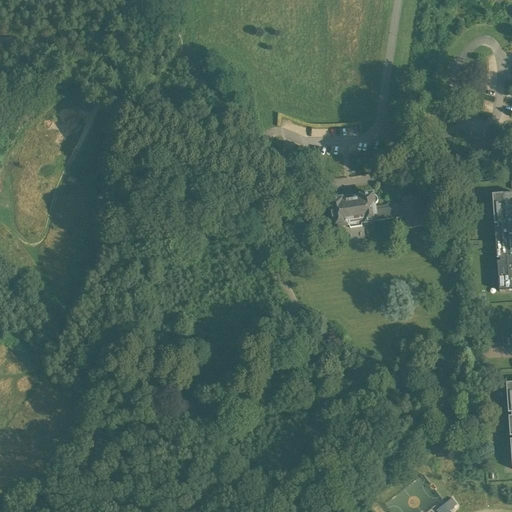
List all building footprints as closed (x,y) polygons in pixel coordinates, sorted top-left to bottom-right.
[(474,167),(476,173),(488,170),(486,164),(474,167)] [(511,192),(492,194),(493,201),(494,213),(497,213),(501,272),(498,273),(499,285),(499,292),(511,290),(511,192)] [(363,223),(376,221),(376,218),(404,214),(407,229),(439,224),(437,209),(422,211),(420,196),(402,199),(403,203),(392,205),(390,202),(386,205),(374,207),(374,205),(377,203),(378,200),(378,197),(375,195),(373,195),(372,194),(358,196),(358,194),(345,196),(345,198),(330,201),(332,213),(329,214),(326,216),(324,220),(325,224),(327,226),(331,227),(334,227),(348,225),(349,226),(350,226),(362,225),(362,224),(363,223)] [(408,413),(411,424),(417,422),(414,411),(408,413)] [(450,511),(449,510),(457,504),(453,498),(436,510),(437,511),(450,511)]
